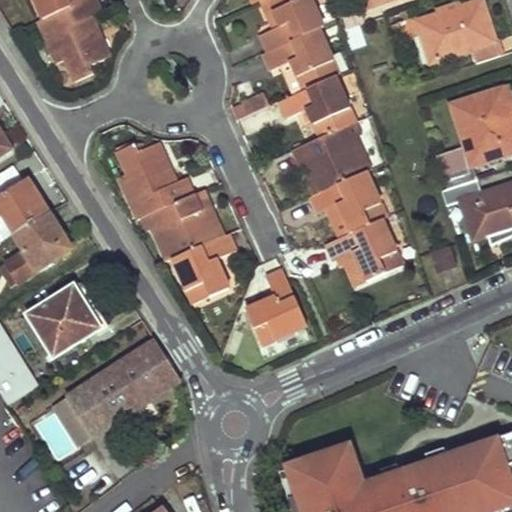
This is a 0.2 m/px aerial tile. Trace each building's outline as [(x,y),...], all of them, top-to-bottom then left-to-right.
[(91,0),(34,0),(45,21),(91,0)] [(98,0),(91,0),(45,21),(40,24),(60,65),(68,60),(78,80),(97,72),(93,63),(105,58),(95,37),(103,33),(95,18),(104,13),(98,0)] [(263,0),(276,26),(260,33),(267,49),(314,26),(320,24),(307,0),(263,0)] [(480,0),(463,0),(414,17),(427,57),(469,45),(473,57),(496,49),(480,0)] [(267,49),(262,52),(270,66),(288,57),(302,88),(331,75),(336,72),(314,26),(267,49)] [(95,37),(105,58),(113,54),(103,33),(95,37)] [(302,88),(278,100),(286,115),(302,107),(316,137),(341,126),(354,120),(331,75),(302,88)] [(468,162),(470,162),(511,148),(511,122),(510,115),(504,117),(495,87),(449,99),(464,148),(468,162)] [(263,94),(243,103),(248,114),(268,104),(263,94)] [(316,137),(291,149),(299,164),(310,160),(315,169),(311,172),(320,189),(362,170),(369,167),(352,133),(346,136),(341,126),(316,137)] [(0,132),(0,156),(11,150),(0,132)] [(173,166),(160,142),(154,145),(166,170),(173,166)] [(154,213),(197,193),(189,174),(179,178),(173,166),(166,170),(154,145),(140,150),(136,143),(119,151),(130,173),(121,176),(141,220),(154,213)] [(464,148),(437,157),(442,171),(468,162),(464,148)] [(313,193),(320,189),(311,172),(315,169),(310,160),(299,164),(313,193)] [(445,184),(475,174),(470,162),(468,162),(442,171),(441,172),(445,184)] [(313,193),(309,196),(317,210),(324,206),(335,201),(350,231),(378,218),(383,215),(362,170),(320,189),(313,193)] [(511,178),(480,189),(475,174),(445,184),(443,187),(447,200),(461,197),(475,243),(499,236),(498,231),(511,226),(511,178)] [(27,182),(0,198),(0,220),(11,239),(15,236),(49,215),(27,182)] [(160,223),(153,227),(170,261),(177,258),(216,239),(208,221),(205,223),(200,211),(210,206),(202,190),(197,193),(154,213),(160,223)] [(335,201),(324,206),(338,237),(350,231),(335,201)] [(208,221),(216,239),(224,236),(210,206),(200,211),(205,223),(208,221)] [(49,215),(15,236),(37,273),(71,252),(49,215)] [(364,279),(400,262),(378,218),(350,231),(338,237),(323,244),(331,259),(338,255),(349,250),(364,279)] [(216,239),(177,258),(198,302),(230,287),(216,258),(236,249),(228,234),(224,236),(216,239)] [(432,246),(438,265),(459,259),(452,239),(432,246)] [(349,250),(338,255),(352,285),(364,279),(349,250)] [(25,254),(6,266),(17,285),(37,273),(25,254)] [(6,266),(0,269),(0,270),(12,288),(17,285),(6,266)] [(260,346),(310,325),(288,279),(284,269),(266,276),(274,297),(244,310),(260,346)] [(73,288),(27,317),(54,358),(100,330),(73,288)] [(0,327),(0,391),(9,405),(38,387),(0,327)] [(182,383),(156,342),(67,399),(92,440),(182,383)] [(92,440),(67,399),(53,407),(78,448),(92,440)] [(352,452),(293,471),(303,499),(293,502),(296,511),(511,511),(511,450),(508,440),(451,459),(433,465),(415,471),(419,485),(399,492),(394,479),(380,483),(377,492),(367,496),(352,452)] [(374,485),(362,449),(352,452),(367,496),(377,492),(380,483),(374,485)] [(449,452),(430,458),(433,465),(451,459),(449,452)] [(293,471),(284,475),(293,502),(303,499),(293,471)] [(415,471),(394,479),(399,492),(419,485),(415,471)]
